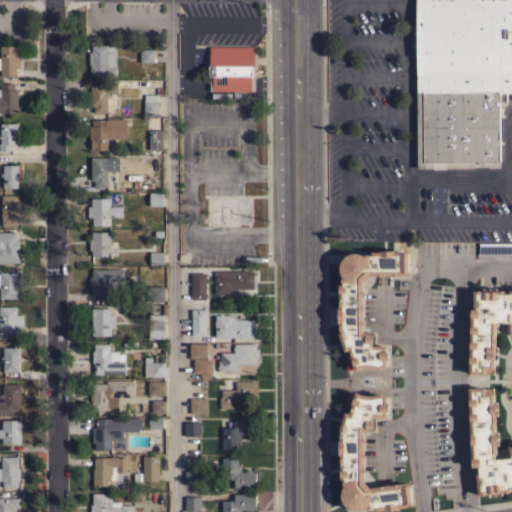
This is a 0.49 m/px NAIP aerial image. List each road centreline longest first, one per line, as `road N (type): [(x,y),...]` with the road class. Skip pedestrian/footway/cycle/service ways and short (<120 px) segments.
road 1 (primary): [(300,511),(293,0)]
road 2 (residential): [(59,511),(52,0)]
